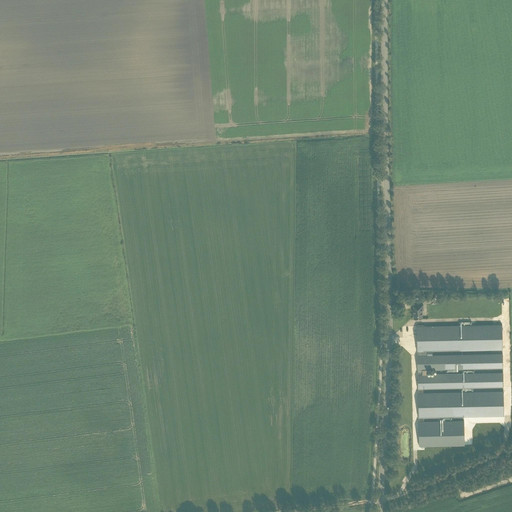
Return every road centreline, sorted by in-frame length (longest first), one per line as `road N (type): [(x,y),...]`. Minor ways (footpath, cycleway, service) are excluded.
road 1 (tertiary): [(383,0),(388,331),(378,502)]
road 2 (track): [(371,502),(511,443)]
